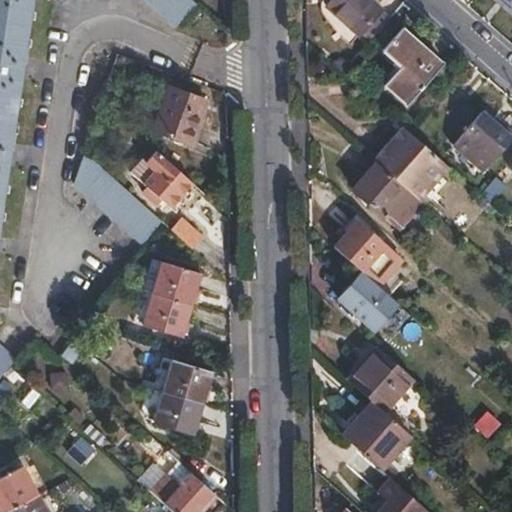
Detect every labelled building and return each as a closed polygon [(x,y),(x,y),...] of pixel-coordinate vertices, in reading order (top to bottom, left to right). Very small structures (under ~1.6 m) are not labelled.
[(0,0),(0,207),(3,186),(29,0),(0,0)] [(146,0),(177,27),(197,4),(192,0),(146,0)] [(359,35),(368,44),(389,19),(368,0),(331,0),(326,6),(359,35)] [(511,0),(491,0),(511,18),(511,0)] [(401,28),(384,48),(402,64),(384,83),(407,104),(442,64),(401,28)] [(150,71),(137,67),(133,79),(145,83),(150,71)] [(170,87),(154,129),(190,143),(205,100),(170,87)] [(482,112),(454,143),(484,170),(511,138),(511,132),(499,121),(496,125),(482,112)] [(405,130),(375,163),(417,200),(446,167),(405,130)] [(192,182),(157,151),(146,163),(143,160),(132,173),(151,190),(146,195),(164,211),(169,206),(173,210),(179,204),(176,201),(192,182)] [(76,182),(145,245),(162,222),(86,153),(76,182)] [(417,200),(375,163),(352,189),(399,229),(421,204),(417,200)] [(498,177),(483,195),(491,202),(499,194),(495,190),(503,182),(498,177)] [(182,220),(172,231),(191,248),(201,237),(182,220)] [(357,223),(334,248),(361,272),(377,286),(399,259),(357,223)] [(131,286),(143,289),(152,259),(140,255),(131,286)] [(152,259),(143,289),(133,321),(180,335),(190,303),(200,273),(152,259)] [(377,286),(361,272),(339,297),(375,329),(398,304),(377,286)] [(0,346),(0,380),(11,367),(16,360),(0,346)] [(413,377),(379,348),(349,381),(373,403),(383,411),(413,377)] [(165,357),(155,389),(148,416),(158,421),(157,424),(193,435),(202,403),(212,372),(165,357)] [(383,411),(373,403),(343,437),(381,470),(411,436),(383,411)] [(227,427),(231,413),(203,405),(199,420),(227,427)] [(486,439),(500,422),(484,410),(471,426),(486,439)] [(64,453),(81,467),(96,449),(79,435),(64,453)] [(0,479),(0,503),(4,511),(63,511),(54,495),(41,501),(38,494),(46,490),(31,462),(0,479)] [(169,476),(153,494),(172,511),(197,511),(214,494),(193,474),(181,488),(169,476)] [(389,502),(379,511),(427,511),(393,481),(381,494),(389,502)]
